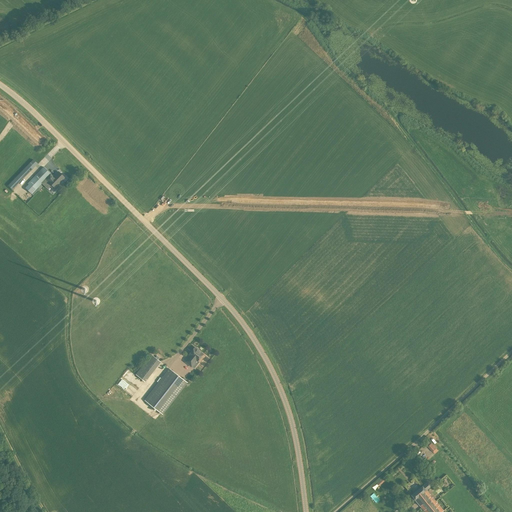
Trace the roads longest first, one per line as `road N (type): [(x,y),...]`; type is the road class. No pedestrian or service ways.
road 1 (tertiary): [(306,511),(290,416),(245,326),(0,85)]
road 2 (unclassified): [(334,511),(511,351)]
